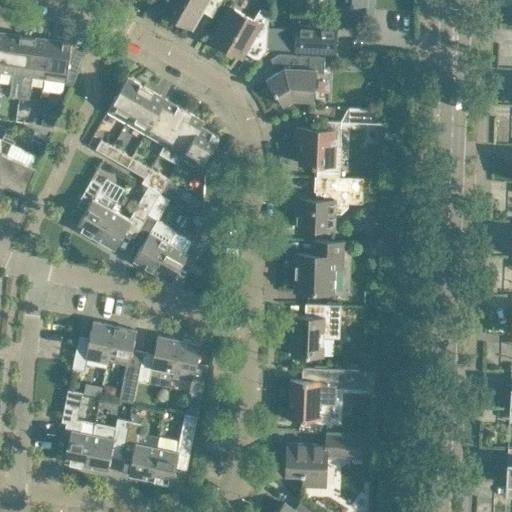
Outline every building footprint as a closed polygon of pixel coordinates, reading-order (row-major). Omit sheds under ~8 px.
[(165,0),(161,9),(192,27),(202,9),(212,15),(221,0),(165,0)] [(248,52),(259,58),(267,48),(269,8),(260,7),(253,18),(231,6),(222,21),(213,39),(241,55),(249,41),(253,42),(248,52)] [(335,52),(336,26),(296,24),(295,50),(315,51),(335,52)] [(9,95),(18,96),(19,96),(28,35),(6,32),(1,71),(13,73),(9,95)] [(19,96),(28,98),(32,76),(44,77),(49,38),(28,35),(19,96)] [(71,41),(49,38),(44,77),(66,80),(65,83),(71,84),(86,51),(71,45),(71,41)] [(292,98),(314,99),(314,86),(315,86),(316,71),(324,72),(325,56),(279,53),(270,58),(278,71),(266,78),(275,93),(276,93),(283,104),(292,98)] [(382,57),(371,57),(370,67),(381,68),(382,57)] [(107,110),(127,121),(146,87),(127,76),(107,110)] [(146,87),(127,121),(146,132),(165,98),(146,87)] [(146,132),(164,143),(184,108),(165,98),(146,132)] [(349,121),(384,123),(385,108),(349,106),(349,121)] [(164,143),(159,152),(177,162),(183,153),(200,125),(203,120),(184,108),(164,143)] [(58,116),(43,114),(41,124),(53,126),(58,116)] [(312,162),(312,164),(318,164),(318,163),(334,163),(335,145),(340,145),(341,128),(340,128),(341,120),(325,119),(325,127),(295,126),(295,142),(300,143),(299,162),(312,162)] [(174,167),(185,174),(190,164),(199,170),(200,170),(214,145),(219,136),(200,125),(183,153),(177,162),(174,167)] [(13,143),(18,132),(7,126),(2,138),(10,142),(13,143)] [(96,148),(107,155),(113,145),(101,138),(96,148)] [(107,155),(113,158),(126,165),(131,156),(113,145),(107,155)] [(214,145),(200,170),(199,170),(204,173),(205,171),(225,172),(226,152),(214,145)] [(35,166),(0,151),(0,180),(25,190),(35,166)] [(126,165),(145,176),(150,167),(131,156),(126,165)] [(148,185),(159,191),(160,192),(169,177),(150,167),(145,176),(142,181),(148,185)] [(205,171),(204,173),(204,182),(224,183),(225,172),(205,171)] [(318,197),(298,197),(297,226),(333,227),(334,212),(340,212),(348,205),(348,202),(362,202),(363,176),(315,174),(314,190),(321,190),(321,192),(318,195),(318,197)] [(116,198),(100,189),(103,184),(91,178),(76,204),(86,209),(76,226),(95,237),(112,208),(117,199),(115,199),(116,198)] [(178,197),(184,187),(171,180),(166,190),(178,197)] [(224,183),(204,182),(204,194),(224,194),(224,183)] [(143,221),(147,213),(160,192),(159,191),(148,185),(131,214),(143,221)] [(204,194),(203,205),(223,206),(224,194),(204,194)] [(200,210),(200,198),(190,198),(189,210),(200,210)] [(206,216),(222,217),(223,217),(223,206),(203,205),(203,216),(206,216)] [(114,248),(131,219),(112,208),(95,237),(114,248)] [(176,229),(157,218),(147,213),(143,221),(136,234),(145,239),(133,259),(152,270),(169,241),(176,229)] [(200,254),(214,231),(222,217),(206,216),(188,247),(200,254)] [(312,239),(320,240),(320,253),(295,252),(294,290),(334,291),(335,267),(343,267),(344,240),(312,238),(312,239)] [(188,252),(169,241),(152,270),(171,281),(188,252)] [(364,302),(377,303),(377,290),(364,289),(364,302)] [(340,337),(341,304),(308,302),(308,314),(293,314),(291,354),(323,355),(324,336),(340,337)] [(84,369),(87,358),(107,362),(114,324),(93,320),(89,337),(79,335),(72,367),(84,369)] [(133,354),(137,328),(114,324),(107,362),(108,362),(108,361),(126,364),(119,402),(132,405),(137,380),(139,368),(142,355),(133,354)] [(173,371),(180,338),(158,333),(154,352),(143,350),(142,355),(139,368),(137,380),(149,382),(152,367),(173,371)] [(173,371),(172,376),(191,379),(189,390),(202,393),(208,363),(197,361),(201,342),(180,338),(173,371)] [(337,385),(372,386),(373,369),(302,366),(302,378),(290,378),(288,418),(318,419),(319,403),(336,403),(337,385)] [(79,429),(81,421),(77,421),(83,391),(68,388),(61,420),(66,421),(65,427),(71,428),(64,461),(86,465),(93,432),(92,432),(79,429)] [(190,403),(188,413),(190,413),(197,415),(198,409),(199,405),(190,403)] [(157,445),(151,479),(172,483),(176,463),(187,465),(197,415),(190,413),(188,413),(185,412),(179,439),(159,435),(157,445)] [(115,426),(95,421),(92,432),(93,432),(86,465),(108,470),(114,438),(125,440),(129,419),(117,417),(115,426)] [(357,417),(356,431),(371,431),(372,418),(357,417)] [(129,474),(151,479),(157,445),(137,441),(141,422),(129,419),(125,440),(136,442),(129,474)] [(325,484),(327,453),(350,454),(349,467),(370,482),(372,433),(326,431),(326,443),(287,441),(286,471),(303,472),(303,483),(325,484)] [(285,502),(277,511),(323,511),(302,497),(301,499),(302,500),(298,507),(296,507),(294,508),(285,502)]
